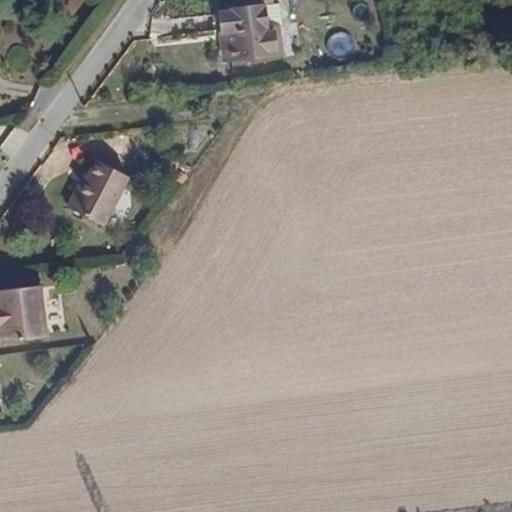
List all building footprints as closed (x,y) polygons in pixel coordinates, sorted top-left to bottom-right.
[(213,0),(215,14),(230,13),(233,41),(279,36),(276,8),(279,7),(278,0),(213,0)] [(230,13),(215,14),(218,42),(233,41),(230,13)] [(332,32),(327,53),(350,58),(354,36),(332,32)] [(140,160),(109,141),(86,174),(81,172),(67,191),(100,214),(101,214),(140,160)] [(0,328),(34,325),(28,274),(0,277),(0,328)]
